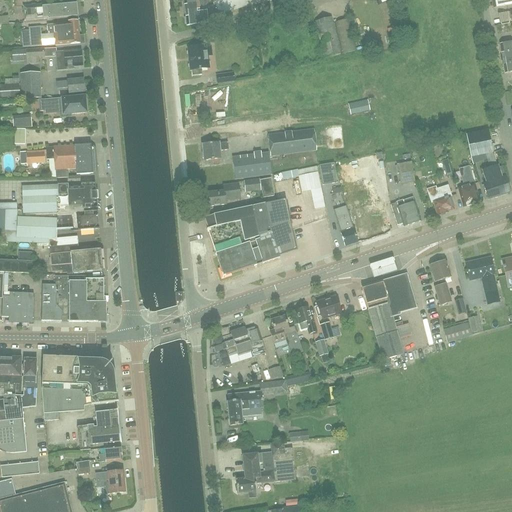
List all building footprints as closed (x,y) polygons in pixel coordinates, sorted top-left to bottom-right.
[(184,11),(198,10),(198,7),(205,7),(205,5),(206,4),(205,0),(181,0),(182,5),(183,5),(184,11)] [(213,0),(216,8),(218,15),(266,3),(265,0),(213,0)] [(25,21),(77,16),(76,5),(43,7),(43,4),(23,6),(25,21)] [(216,8),(198,10),(184,11),(185,18),(183,18),(184,25),(185,25),(186,26),(192,25),(193,27),(199,26),(199,24),(207,23),(212,22),(212,17),(218,15),(216,8)] [(324,59),(340,55),(331,18),(315,22),(324,59)] [(342,55),(357,51),(349,19),(334,23),(342,55)] [(47,25),(48,34),(29,36),(30,48),(42,47),(55,46),(80,44),(78,21),(68,21),(68,23),(59,24),(47,25)] [(356,37),(365,36),(364,27),(355,28),(356,37)] [(511,42),(499,45),(502,58),(511,56),(511,42)] [(190,71),(191,70),(192,76),(202,75),(201,69),(207,68),(210,68),(208,56),(211,56),(210,48),(204,49),(204,47),(202,47),(188,49),(190,71)] [(39,58),(44,58),(43,49),(26,50),(11,51),(12,62),(26,62),(26,65),(39,64),(39,58)] [(73,67),(82,66),(81,50),(55,53),(57,71),(74,70),(73,67)] [(511,56),(502,58),(504,74),(511,72),(511,56)] [(217,84),(234,82),(233,73),(215,75),(217,84)] [(41,99),(40,74),(21,75),(22,100),(41,99)] [(4,80),(5,85),(0,85),(0,99),(19,99),(19,84),(19,79),(4,80)] [(83,80),(67,81),(56,82),(57,89),(68,88),(68,93),(84,92),(83,80)] [(62,115),(86,113),(85,96),(44,100),(45,113),(62,112),(62,115)] [(351,116),(370,112),(367,100),(348,104),(351,116)] [(12,116),(13,129),(31,128),(31,115),(12,116)] [(14,130),(14,144),(25,144),(25,130),(14,130)] [(270,157),(316,151),(313,130),(291,133),(291,132),(284,133),(284,134),(267,136),(270,157)] [(466,135),(470,158),(483,155),(492,153),(487,130),(466,135)] [(336,140),(338,151),(345,150),(344,139),(336,140)] [(219,151),(227,151),(227,143),(202,145),(204,161),(220,160),(219,151)] [(48,162),(49,168),(49,179),(56,179),(68,178),(68,170),(76,170),(76,175),(93,174),(91,145),(53,148),(46,148),(46,160),(48,160),(48,162)] [(44,153),(26,154),(26,152),(19,152),(20,165),(26,164),(44,163),(44,153)] [(235,180),(270,175),(268,154),(232,158),(235,180)] [(337,165),(339,173),(354,168),(352,160),(337,165)] [(400,186),(415,183),(411,162),(396,165),(400,186)] [(322,185),(337,183),(334,164),(319,166),(322,185)] [(443,166),(446,177),(451,175),(449,165),(443,166)] [(457,189),(463,208),(480,203),(468,166),(459,169),(462,179),(461,179),(464,187),(457,189)] [(488,199),(510,192),(505,178),(502,179),(501,175),(498,166),(485,171),(483,172),(487,184),(484,186),(488,199)] [(317,173),(298,177),(301,193),(321,189),(317,173)] [(245,193),(260,191),(262,199),(274,196),(270,179),(259,181),(259,179),(244,181),(245,193)] [(349,184),(351,192),(364,189),(362,181),(349,184)] [(285,182),(277,183),(279,200),(287,198),(285,182)] [(295,182),(287,184),(289,194),(298,192),(295,182)] [(49,244),(73,245),(72,237),(56,239),(56,230),(78,229),(78,231),(98,229),(97,212),(95,212),(93,185),(81,185),(81,187),(68,188),(68,185),(22,187),(23,211),(17,211),(17,204),(0,203),(0,242),(18,243),(29,243),(32,243),(49,244)] [(223,187),(224,192),(208,194),(209,207),(225,205),(225,200),(240,199),(238,185),(223,187)] [(447,212),(453,210),(449,197),(451,197),(447,187),(437,190),(436,187),(426,190),(428,195),(431,203),(433,203),(438,216),(440,215),(441,216),(445,215),(445,213),(447,213),(447,212)] [(359,192),(347,196),(350,204),(362,201),(359,192)] [(390,205),(394,216),(397,226),(402,224),(403,227),(420,221),(414,203),(412,198),(404,201),(405,206),(397,209),(396,204),(390,205)] [(378,199),(371,201),(379,230),(393,226),(387,207),(381,209),(378,199)] [(216,226),(207,229),(222,277),(279,259),(275,246),(285,244),(282,225),(277,201),(265,204),(214,215),(216,226)] [(361,217),(355,219),(359,231),(365,230),(366,236),(380,232),(372,203),(365,205),(368,215),(361,216),(361,217)] [(345,246),(357,242),(358,242),(354,230),(348,214),(336,218),(341,234),(345,246)] [(103,272),(101,250),(78,252),(78,245),(73,245),(49,244),(49,247),(49,248),(51,273),(62,272),(62,275),(73,274),(73,275),(103,272)] [(392,258),(369,266),(374,279),(396,271),(392,258)] [(0,272),(34,274),(35,261),(0,259),(0,272)] [(500,303),(497,290),(493,275),(494,275),(490,259),(467,264),(469,272),(468,272),(470,280),(481,278),(488,305),(500,303)] [(511,259),(503,262),(506,275),(507,281),(511,279),(511,259)] [(435,282),(437,282),(439,286),(434,288),(440,306),(452,302),(446,284),(445,284),(443,280),(450,278),(445,261),(430,266),(435,282)] [(61,321),(61,317),(61,311),(56,305),(56,298),(61,298),(61,302),(67,309),(69,309),(69,322),(106,322),(106,303),(103,303),(103,280),(86,280),(86,277),(64,277),(55,276),(55,282),(55,285),(42,285),(42,321),(61,321)] [(407,276),(392,280),(401,313),(416,308),(407,276)] [(404,329),(401,322),(394,324),(392,315),(401,313),(392,280),(380,283),(389,314),(371,320),(383,361),(403,355),(396,331),(404,329)] [(362,289),(371,320),(389,314),(380,283),(362,289)] [(2,317),(32,318),(34,318),(34,298),(34,293),(10,293),(10,297),(3,296),(2,317)] [(176,302),(183,302),(182,293),(175,293),(176,302)] [(324,319),(341,314),(335,297),(316,303),(317,306),(314,307),(317,318),(323,316),(324,319)] [(456,301),(458,308),(460,315),(467,313),(463,299),(456,301)] [(301,333),(307,330),(309,335),(317,332),(312,318),(310,318),(307,307),(295,311),(299,324),(297,325),(299,331),(301,333)] [(271,319),(272,321),(271,321),(274,330),(270,332),(274,344),(286,340),(291,355),(302,352),(293,324),(288,326),(285,316),(277,319),(276,318),(271,319)] [(325,340),(324,340),(324,341),(334,339),(334,338),(331,330),(329,323),(320,326),(325,340)] [(447,343),(471,336),(467,323),(443,330),(447,343)] [(245,327),(230,332),(231,335),(222,338),(224,343),(221,344),(223,350),(226,349),(228,355),(236,353),(237,356),(250,352),(252,358),(266,354),(258,329),(255,330),(254,328),(246,330),(245,327)] [(412,334),(399,337),(401,342),(414,339),(412,334)] [(324,341),(324,340),(315,343),(319,357),(328,354),(324,341)] [(259,358),(261,364),(268,362),(266,355),(259,358)] [(20,378),(21,358),(0,357),(0,386),(21,388),(21,384),(20,384),(20,382),(22,382),(21,378),(20,378)] [(43,413),(58,412),(84,411),(84,406),(118,402),(115,372),(113,367),(110,363),(106,360),(100,359),(43,357),(41,389),(43,413)] [(24,388),(36,389),(37,367),(35,367),(36,360),(35,360),(35,359),(30,359),(30,360),(25,360),(24,388)] [(285,381),(286,387),(311,380),(309,372),(284,378),(285,381)] [(287,394),(286,387),(285,381),(271,382),(273,395),(287,394)] [(0,421),(23,418),(22,408),(36,407),(36,389),(24,388),(24,396),(15,396),(15,393),(21,393),(21,388),(0,386),(0,421)] [(241,410),(263,407),(261,391),(255,392),(254,391),(249,392),(249,393),(228,395),(228,401),(227,401),(230,426),(242,424),(241,410)] [(93,425),(88,426),(77,427),(80,451),(91,450),(90,445),(120,441),(120,442),(121,442),(117,410),(115,410),(115,411),(95,413),(97,427),(93,427),(93,425)] [(44,421),(58,420),(58,412),(43,413),(44,421)] [(0,421),(0,450),(6,453),(14,453),(15,453),(12,432),(25,431),(23,418),(0,421)] [(25,431),(12,432),(13,439),(26,438),(25,431)] [(26,438),(13,440),(14,446),(26,445),(26,438)] [(255,484),(295,479),(291,448),(284,449),(283,442),(270,444),(271,453),(258,454),(258,453),(242,455),(243,465),(239,466),(240,472),(244,472),(244,479),(235,480),(237,493),(248,492),(249,498),(255,497),(255,492),(256,491),(255,484)] [(26,445),(14,447),(15,453),(27,452),(26,445)] [(104,448),(105,455),(99,455),(100,460),(97,460),(97,463),(121,461),(121,456),(120,447),(104,448)] [(77,470),(89,468),(88,461),(76,463),(77,470)] [(27,475),(26,463),(12,465),(14,476),(27,475)] [(97,488),(104,487),(104,495),(125,492),(123,470),(95,473),(97,488)] [(0,511),(71,511),(64,483),(16,495),(12,479),(0,482),(0,511)] [(301,511),(301,506),(299,506),(298,500),(286,501),(287,508),(282,508),(282,509),(265,511),(301,511)]
